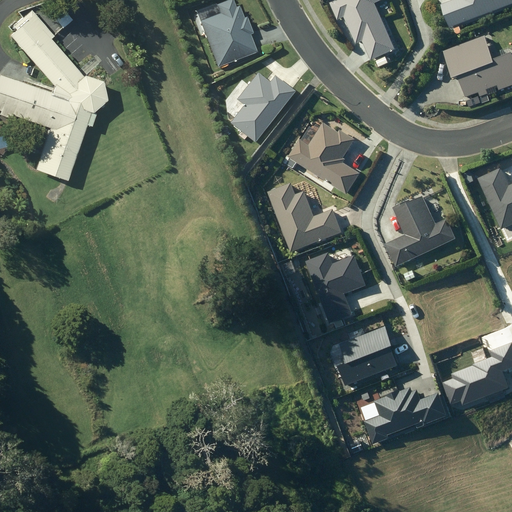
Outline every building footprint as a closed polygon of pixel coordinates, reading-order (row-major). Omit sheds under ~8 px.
[(220,13),(201,20),(218,66),(257,51),(249,32),(253,30),(248,15),(245,16),(240,5),(236,6),(234,0),(229,0),(217,5),(220,13)] [(400,50),(380,4),(388,0),(340,0),(333,3),(342,22),(349,19),(361,46),(369,43),(376,61),(400,50)] [(511,0),(459,0),(442,6),(450,29),(511,6),(511,0)] [(54,17),(63,27),(73,19),(64,9),(54,17)] [(17,30),(11,35),(52,82),(51,87),(2,74),(0,78),(0,109),(51,126),(37,170),(69,180),(87,124),(93,126),(97,113),(95,112),(109,100),(104,81),(87,75),(102,62),(97,56),(80,71),(52,39),(55,36),(33,10),(14,26),(17,30)] [(493,37),(447,53),(457,82),(463,80),(469,98),(485,93),(487,99),(495,96),(494,91),(504,87),(506,91),(511,89),(511,57),(501,61),(493,37)] [(256,141),(294,90),(275,76),(270,82),(257,73),(239,97),(245,102),(230,121),(256,141)] [(314,146),(303,139),(288,164),(333,191),(334,188),(340,191),(342,187),(353,194),(366,172),(346,160),(359,139),(346,131),(343,135),(326,125),(314,146)] [(295,184),(271,193),(294,253),(346,232),(338,211),(318,218),(309,194),(300,197),(295,184)] [(397,208),(409,234),(390,243),(402,267),(461,239),(452,219),(440,225),(427,196),(415,202),(414,200),(397,208)] [(356,314),(349,294),(370,286),(359,256),(337,264),(332,253),(308,262),(333,324),(356,314)]
